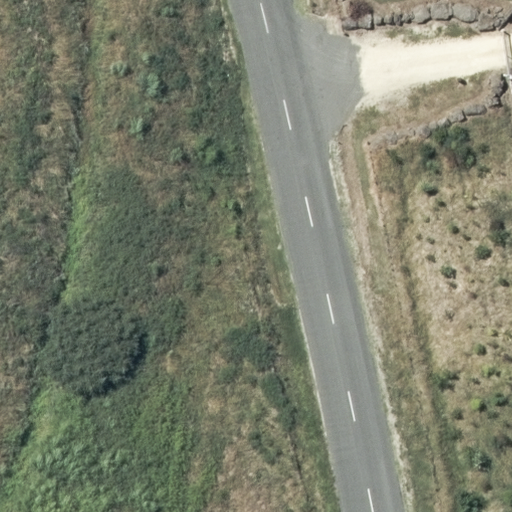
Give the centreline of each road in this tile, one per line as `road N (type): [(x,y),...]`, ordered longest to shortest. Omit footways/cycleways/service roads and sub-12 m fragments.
road 1 (unclassified): [(220,0),(333,511)]
road 2 (track): [(227,30),(511,12)]
